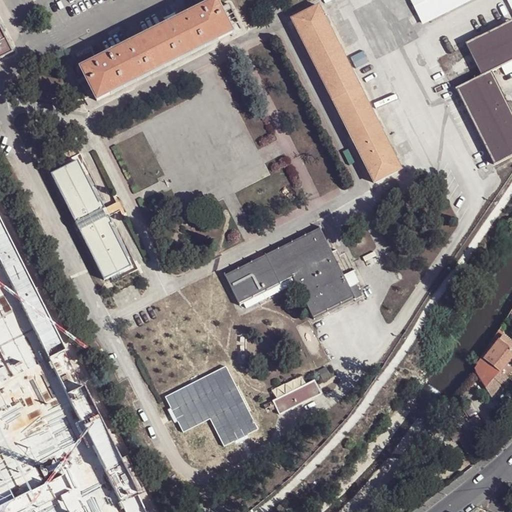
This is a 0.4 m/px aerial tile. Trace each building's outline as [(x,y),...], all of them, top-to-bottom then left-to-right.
[(94,97),(97,103),(234,34),(231,28),(222,9),(217,0),(214,0),(79,68),(84,78),(94,97)] [(409,0),(423,27),(476,0),(409,0)] [(222,9),(231,28),(240,23),(230,4),(222,9)] [(320,5),(291,19),(374,185),(403,170),(320,5)] [(511,21),(466,44),(482,76),(492,71),(508,63),(511,61),(511,21)] [(0,59),(14,52),(0,23),(0,59)] [(482,76),(456,89),(494,165),(511,156),(511,112),(492,71),(482,76)] [(94,97),(84,78),(75,83),(85,102),(94,97)] [(79,162),(51,176),(105,282),(133,268),(111,226),(114,225),(110,217),(107,218),(104,212),(107,211),(103,202),(100,204),(79,162)] [(225,275),(240,306),(254,299),(294,279),(314,319),(356,299),(351,289),(344,276),(320,229),(225,275)] [(356,270),(344,276),(351,289),(358,286),(363,283),(356,270)] [(358,286),(351,289),(356,299),(357,301),(363,297),(358,286)] [(257,304),(254,299),(240,306),(243,311),(257,304)] [(504,336),(505,335),(498,330),(486,347),(480,356),(484,359),(499,340),(500,341),(503,337),(504,336)] [(499,340),(484,359),(499,372),(500,372),(507,377),(511,370),(511,359),(511,357),(511,350),(510,349),(511,347),(511,346),(511,342),(504,336),(500,341),(499,340)] [(65,350),(0,382),(0,511),(96,511),(135,494),(65,350)] [(499,372),(480,356),(473,368),(472,370),(472,371),(473,374),(474,372),(485,389),(494,379),(499,372)] [(499,372),(494,379),(501,385),(507,377),(500,372),(499,372)] [(494,379),(485,389),(491,398),(501,385),(494,379)] [(273,401),(280,415),(322,394),(315,381),(273,401)] [(470,420),(486,446),(494,441),(478,416),(470,420)]
